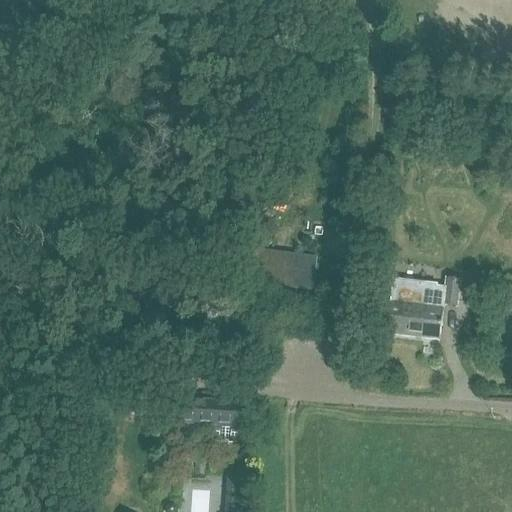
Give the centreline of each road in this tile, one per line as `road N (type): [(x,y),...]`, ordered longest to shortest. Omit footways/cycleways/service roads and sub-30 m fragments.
road 1 (unclassified): [(511,400),(94,369)]
road 2 (track): [(369,0),(376,86),(342,387)]
road 3 (track): [(96,0),(0,157)]
